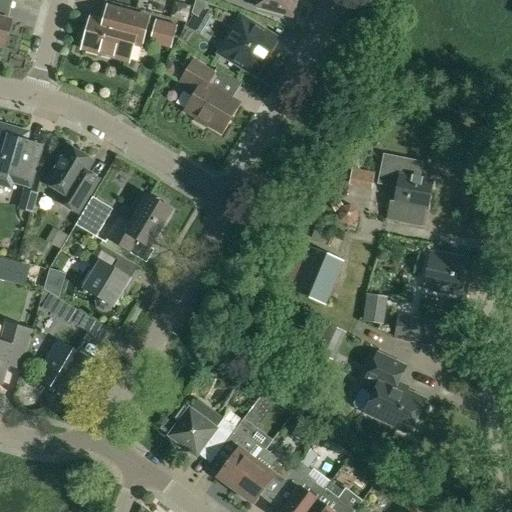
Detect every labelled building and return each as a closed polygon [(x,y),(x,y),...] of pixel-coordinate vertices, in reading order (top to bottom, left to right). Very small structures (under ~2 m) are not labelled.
[(206,3),(196,0),(194,0),(190,14),(201,17),(206,3)] [(258,0),(257,6),(292,15),(296,0),(258,0)] [(134,43),(141,45),(149,18),(109,7),(105,21),(92,17),(84,48),(129,60),(134,43)] [(279,39),(241,16),(219,54),(256,76),(279,39)] [(0,45),(5,47),(12,22),(0,18),(0,45)] [(175,47),(179,27),(159,24),(156,44),(175,47)] [(222,132),(239,104),(208,85),(215,73),(194,60),(181,82),(194,90),(195,96),(186,110),(197,117),(197,121),(206,127),(210,125),(222,132)] [(0,124),(0,142),(3,144),(0,153),(0,186),(12,190),(14,182),(31,187),(42,146),(19,139),(21,133),(21,132),(20,131),(20,130),(0,124)] [(79,214),(99,179),(87,172),(93,162),(69,147),(47,184),(70,197),(65,206),(79,214)] [(428,210),(433,182),(401,175),(404,158),(384,154),(378,184),(397,188),(395,202),(390,201),(387,219),(421,226),(425,209),(428,210)] [(20,209),(32,212),(37,194),(26,190),(20,209)] [(171,211),(165,207),(165,205),(165,204),(165,203),(164,202),(164,201),(163,200),(162,199),(161,199),(160,199),(158,199),(157,199),(156,199),(155,200),(154,200),(148,197),(131,225),(121,218),(108,239),(131,252),(139,240),(150,247),(171,211)] [(360,209),(344,215),(349,227),(364,221),(360,209)] [(102,225),(83,214),(76,226),(95,237),(102,225)] [(326,307),(345,262),(327,254),(311,247),(310,248),(309,248),(298,243),(280,286),(292,291),(291,292),(326,307)] [(131,287),(135,282),(142,270),(100,245),(93,258),(100,262),(84,289),(98,297),(97,301),(98,305),(100,308),(103,310),(107,310),(110,309),(113,306),(114,307),(127,285),(131,287)] [(465,298),(473,261),(431,253),(423,290),(465,298)] [(0,259),(0,258),(0,280),(12,284),(18,263),(0,259)] [(79,311),(49,293),(41,308),(71,325),(72,323),(79,311)] [(96,337),(103,325),(79,311),(72,323),(96,337)] [(445,345),(448,327),(400,318),(397,335),(445,345)] [(21,369),(32,330),(7,323),(2,343),(0,342),(0,383),(2,384),(8,365),(21,369)] [(67,398),(91,359),(58,339),(34,378),(67,398)] [(410,434),(426,401),(397,387),(406,367),(377,354),(365,380),(377,386),(365,412),(410,434)] [(214,460),(243,420),(230,411),(224,419),(223,418),(197,400),(191,409),(190,408),(189,410),(185,407),(175,419),(180,422),(170,436),(197,456),(201,451),(214,460)] [(266,409),(257,402),(253,408),(262,415),(266,409)] [(274,441),(244,419),(237,428),(230,438),(226,444),(236,451),(217,477),(235,490),(266,450),(267,450),(274,441)] [(314,445),(321,434),(312,427),(302,440),(312,447),(314,445)] [(336,446),(322,435),(314,446),(328,456),(336,446)] [(295,471),(267,450),(266,450),(235,490),(254,504),(274,478),(284,486),(295,471)] [(309,476),(313,471),(302,463),(295,471),(284,486),(283,488),(294,495),(281,511),(309,511),(326,490),(316,483),(317,482),(309,476)] [(354,511),(356,511),(338,497),(327,489),(326,490),(309,511),(354,511)]
